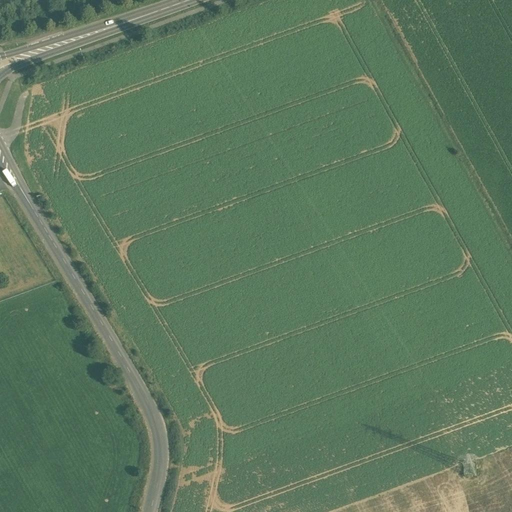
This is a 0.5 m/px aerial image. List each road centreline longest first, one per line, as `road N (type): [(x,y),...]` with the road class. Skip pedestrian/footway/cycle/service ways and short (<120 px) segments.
road 1 (unclassified): [(0,154),(151,408),(161,465),(149,511)]
road 2 (secondary): [(190,0),(0,65)]
